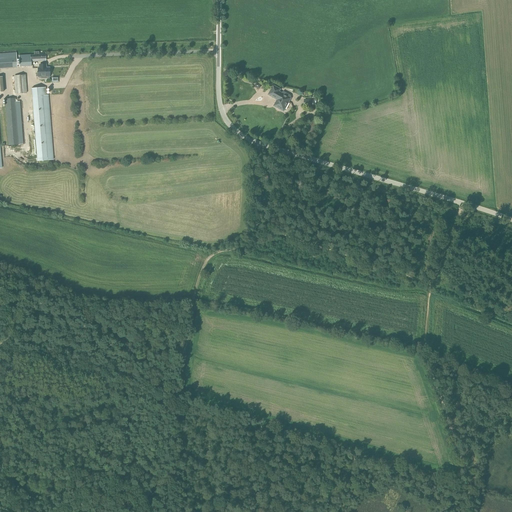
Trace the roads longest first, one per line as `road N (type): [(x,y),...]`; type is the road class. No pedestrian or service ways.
road 1 (unclassified): [(511,220),(243,138),(220,109),(218,0)]
road 2 (track): [(469,511),(468,484),(424,356),(432,285),(255,227)]
road 3 (track): [(255,227),(246,244),(213,254),(199,274),(172,401),(175,511)]
